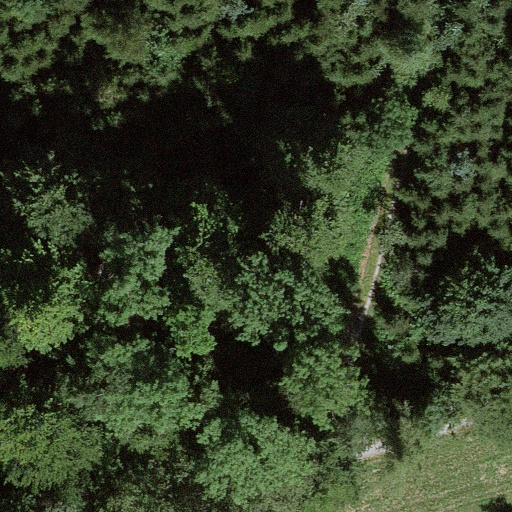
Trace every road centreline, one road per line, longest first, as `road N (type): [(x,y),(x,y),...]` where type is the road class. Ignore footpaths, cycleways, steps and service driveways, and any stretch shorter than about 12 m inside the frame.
road 1 (track): [(442,0),(331,456)]
road 2 (track): [(331,456),(511,398)]
